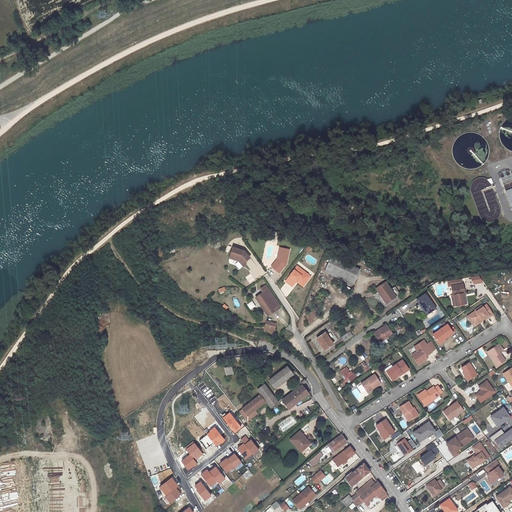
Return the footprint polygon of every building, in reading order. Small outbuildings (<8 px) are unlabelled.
[(244,251),(233,247),(229,258),(239,261),(243,266),(246,264),(246,261),(250,258),(244,251)] [(279,273),(286,264),(289,250),(280,247),(277,260),(271,267),(275,270),(276,270),(279,273)] [(326,268),(354,281),(360,269),(331,256),(326,268)] [(297,267),(286,282),(292,287),(297,281),(299,278),(305,283),(310,277),(297,267)] [(473,286),(481,282),(477,274),(469,278),(473,286)] [(373,288),(379,296),(377,298),(382,306),(396,297),(385,281),(373,288)] [(467,303),(463,283),(451,285),(453,295),(454,295),(456,305),(467,303)] [(256,297),(268,315),(281,307),(268,288),(263,292),(256,297)] [(321,290),(314,301),(321,305),(327,294),(321,290)] [(417,300),(427,314),(436,308),(426,294),(417,300)] [(245,305),(249,310),(255,307),(251,301),(245,305)] [(481,319),(485,316),(486,318),(493,314),(486,303),(482,306),(479,308),(479,307),(475,309),(475,310),(467,316),(472,324),(480,318),(481,319)] [(315,310),(305,317),(308,322),(319,315),(315,310)] [(338,315),(330,321),(333,325),(341,319),(338,315)] [(269,321),(266,330),(274,332),(275,328),(277,328),(277,326),(271,325),(272,322),(269,321)] [(391,328),(396,334),(403,329),(398,323),(391,328)] [(447,324),(433,334),(439,342),(444,338),(445,339),(453,333),(447,324)] [(386,325),(374,333),(380,342),(392,334),(386,325)] [(317,338),(325,350),(333,344),(325,332),(317,338)] [(349,332),(341,337),(344,341),(352,336),(349,332)] [(417,351),(420,354),(414,358),(418,364),(426,359),(424,357),(426,356),(432,352),(424,340),(414,347),(417,351)] [(487,352),(497,366),(506,360),(500,352),(504,350),(499,344),(487,352)] [(328,368),(332,371),(338,363),(334,360),(328,368)] [(399,374),(402,372),(403,374),(409,369),(403,360),(393,367),(394,368),(388,373),(391,377),(393,376),(395,379),(399,376),(399,374)] [(360,365),(365,372),(369,369),(364,362),(360,365)] [(468,362),(461,367),(464,371),(466,375),(465,376),(468,380),(476,374),(468,362)] [(341,372),(345,376),(344,377),(345,379),(339,383),(341,385),(349,379),(350,381),(362,373),(365,372),(360,365),(358,366),(360,370),(355,373),(353,370),(350,372),(347,368),(341,372)] [(230,366),(222,368),(225,376),(232,374),(230,366)] [(287,366),(269,380),(275,388),(293,374),(287,366)] [(368,392),(381,383),(375,374),(361,383),(368,392)] [(481,401),(495,391),(487,380),(479,386),(482,389),(475,394),(481,401)] [(258,389),(265,399),(272,394),(264,384),(258,389)] [(302,385),(282,400),(289,409),(309,393),(302,385)] [(426,389),(418,395),(425,405),(440,394),(439,393),(442,391),(439,385),(435,387),(428,392),(427,391),(426,389)] [(359,403),(364,399),(356,387),(351,391),(359,403)] [(257,397),(262,404),(265,401),(260,394),(257,397)] [(265,399),(271,407),(272,407),(278,402),(272,394),(265,399)] [(257,397),(242,408),(248,415),(262,404),(257,397)] [(413,408),(408,401),(400,407),(404,414),(406,413),(411,419),(419,414),(414,407),(413,408)] [(451,407),(445,412),(450,419),(463,410),(457,401),(451,406),(451,407)] [(491,417),(497,426),(510,417),(503,408),(491,417)] [(234,432),(241,426),(229,411),(222,416),(234,432)] [(376,425),(382,433),(380,434),(381,435),(384,439),(395,432),(386,419),(376,425)] [(428,421),(413,432),(419,441),(435,431),(428,421)] [(216,445),(224,439),(215,427),(207,433),(216,445)] [(511,430),(511,428),(493,440),(498,448),(511,439),(511,430)] [(443,435),(439,429),(433,433),(437,439),(443,435)] [(468,429),(465,430),(471,440),(474,438),(468,429)] [(465,430),(447,443),(453,452),(471,440),(465,430)] [(290,439),(301,452),(309,445),(302,436),(303,435),(300,431),(290,439)] [(341,434),(329,443),(335,451),(347,442),(341,434)] [(302,436),(309,445),(311,443),(303,435),(302,436)] [(252,453),(259,448),(251,437),(244,442),(252,453)] [(396,444),(401,450),(400,451),(403,456),(412,449),(404,438),(396,444)] [(195,459),(203,453),(194,441),(186,447),(195,459)] [(244,458),(251,452),(243,442),(236,447),(244,458)] [(432,442),(425,448),(428,451),(419,457),(425,465),(436,456),(435,455),(439,452),(432,442)] [(474,455),(468,460),(472,466),(478,462),(479,464),(490,456),(480,442),(473,447),(478,454),(475,457),(474,455)] [(350,446),(332,460),(337,466),(342,463),(346,460),(355,453),(350,446)] [(234,467),(241,461),(234,451),(227,457),(234,467)] [(320,452),(311,459),(310,460),(314,465),(319,460),(318,459),(323,455),(320,452)] [(189,470),(197,463),(189,453),(181,460),(189,470)] [(226,472),(234,466),(226,456),(219,462),(226,472)] [(411,465),(417,473),(420,471),(421,473),(425,470),(418,460),(411,465)] [(496,460),(485,468),(488,472),(485,474),(491,482),(502,474),(497,467),(500,465),(496,460)] [(352,473),(351,472),(345,478),(352,486),(370,471),(363,463),(352,473)] [(218,483),(225,477),(216,465),(209,470),(218,483)] [(210,486),(216,481),(207,468),(200,474),(210,486)] [(247,470),(242,475),(246,480),(252,474),(247,470)] [(324,476),(320,471),(311,479),(315,484),(324,476)] [(165,495),(178,485),(171,476),(158,486),(165,495)] [(342,481),(349,489),(352,487),(352,486),(345,478),(342,481)] [(372,479),(356,492),(357,493),(354,496),(356,498),(359,496),(360,497),(371,487),(370,486),(374,483),(372,479)] [(426,485),(433,496),(442,490),(434,479),(426,485)] [(204,500),(211,494),(200,480),(193,486),(204,500)] [(371,487),(360,497),(366,504),(375,495),(378,499),(379,498),(380,498),(386,493),(378,481),(376,483),(371,487)] [(470,491),(476,487),(472,481),(467,485),(470,491)] [(511,497),(511,489),(510,486),(495,496),(503,508),(511,503),(509,500),(511,497)] [(169,501),(180,492),(176,487),(165,495),(169,501)] [(308,487),(291,500),(299,509),(315,496),(308,487)] [(349,496),(344,502),(348,506),(356,498),(354,496),(351,499),(349,496)] [(441,504),(443,508),(442,509),(444,511),(454,511),(457,510),(449,499),(441,504)] [(276,502),(263,511),(271,511),(279,505),(276,502)] [(283,502),(278,506),(284,511),(289,508),(283,502)]
